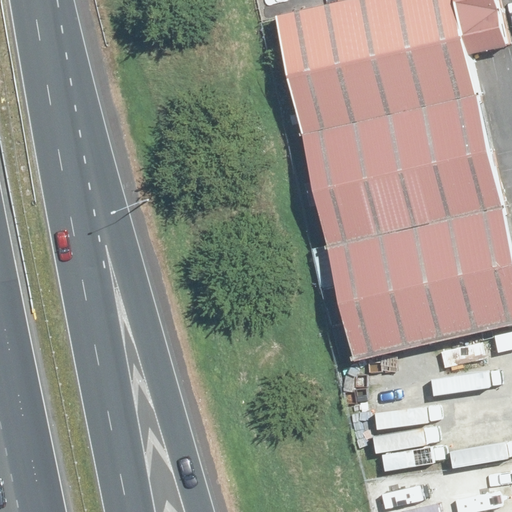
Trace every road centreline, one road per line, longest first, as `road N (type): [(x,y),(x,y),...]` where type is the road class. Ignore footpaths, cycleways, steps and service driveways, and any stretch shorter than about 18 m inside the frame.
road 1 (motorway): [(41,0),(199,511)]
road 2 (motorway): [(67,0),(185,511)]
road 3 (motorway): [(35,0),(130,511)]
road 4 (motorway): [(76,511),(0,210)]
road 5 (motorway): [(41,511),(13,382)]
road 6 (motorway): [(26,511),(13,382)]
